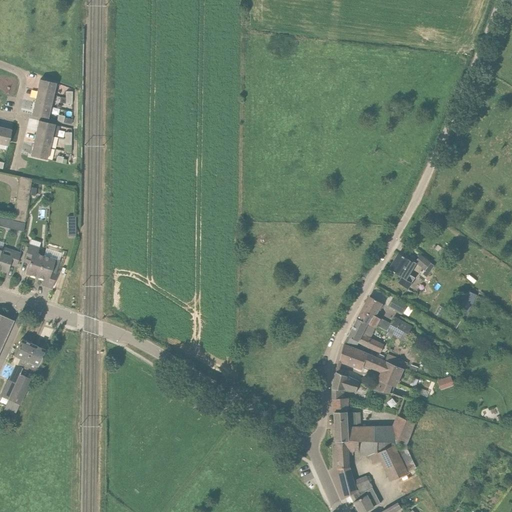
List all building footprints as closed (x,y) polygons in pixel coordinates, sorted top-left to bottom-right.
[(37,92),(53,95),(56,83),(40,80),(37,92)] [(37,92),(34,103),(50,107),(53,95),(37,92)] [(34,103),(32,115),(47,119),(50,107),(34,103)] [(55,124),(39,121),(36,133),(52,137),(55,124)] [(0,144),(8,146),(11,130),(0,127),(0,144)] [(36,133),(33,144),(49,148),(52,137),(36,133)] [(47,160),(49,148),(33,144),(30,156),(47,160)] [(24,223),(29,195),(18,194),(17,199),(18,200),(17,207),(15,206),(13,221),(24,223)] [(24,223),(13,221),(11,221),(9,228),(23,231),(24,223)] [(76,239),(76,230),(67,230),(67,239),(76,239)] [(30,261),(26,274),(37,277),(44,256),(34,253),(35,247),(29,245),(25,259),(30,261)] [(20,254),(11,251),(4,249),(3,250),(0,249),(0,270),(7,272),(9,264),(16,266),(20,254)] [(413,263),(409,260),(399,253),(389,269),(402,278),(399,283),(407,289),(414,278),(410,275),(417,264),(414,262),(413,263)] [(431,263),(420,255),(414,262),(423,270),(417,278),(423,282),(434,266),(430,263),(431,263)] [(59,261),(44,256),(37,277),(47,280),(45,286),(51,288),(56,274),(55,274),(59,261)] [(369,296),(362,310),(374,317),(374,316),(375,316),(382,303),(369,296)] [(389,307),(398,313),(402,315),(407,306),(394,299),(389,307)] [(374,317),(362,310),(359,315),(358,318),(369,324),(370,322),(388,332),(405,341),(412,327),(394,318),(390,325),(375,316),(374,316),(374,317)] [(0,348),(13,321),(0,315),(0,348)] [(344,345),(346,346),(350,338),(358,342),(357,343),(380,354),(384,345),(370,338),(375,328),(387,335),(388,332),(370,322),(369,324),(358,318),(344,345)] [(0,393),(0,396),(8,400),(20,374),(22,368),(33,345),(21,340),(13,356),(14,357),(11,363),(15,365),(8,380),(6,379),(0,393)] [(37,367),(45,350),(33,345),(22,368),(27,370),(28,368),(35,372),(37,367)] [(362,370),(363,367),(368,354),(346,346),(344,345),(339,363),(351,368),(352,367),(362,370)] [(373,391),(393,394),(396,387),(395,386),(403,369),(384,361),(368,354),(363,367),(371,370),(371,368),(380,373),(373,391)] [(387,354),(384,361),(403,369),(405,369),(408,363),(403,361),(387,354)] [(349,378),(349,377),(349,376),(337,371),(333,387),(333,399),(344,399),(344,398),(343,390),(355,392),(359,382),(349,378)] [(20,374),(8,400),(19,405),(31,380),(31,379),(20,374)] [(453,384),(451,377),(444,379),(447,386),(453,384)] [(349,441),(392,442),(403,448),(413,424),(396,415),(392,425),(355,426),(355,423),(357,423),(357,414),(348,413),(348,411),(349,398),(344,398),(344,399),(333,399),(336,442),(349,441)] [(10,424),(15,414),(3,409),(0,416),(0,419),(10,424)] [(349,441),(336,442),(338,467),(338,468),(350,467),(349,452),(359,452),(358,456),(368,456),(378,451),(378,453),(394,445),(392,442),(349,441)] [(407,473),(416,469),(406,448),(397,452),(394,445),(378,453),(378,451),(368,456),(372,465),(381,461),(391,481),(407,473)] [(350,496),(358,511),(364,511),(374,507),(367,494),(367,495),(366,493),(374,489),(371,483),(370,483),(369,480),(368,480),(366,475),(354,480),(350,467),(338,468),(346,498),(350,496)] [(395,511),(402,509),(397,502),(381,511),(380,511),(395,511)]
